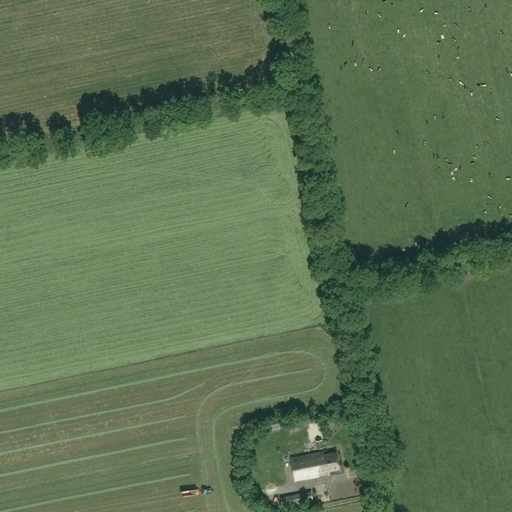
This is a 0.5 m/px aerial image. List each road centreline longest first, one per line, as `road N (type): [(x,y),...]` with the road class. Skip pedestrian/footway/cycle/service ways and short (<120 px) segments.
road 1 (track): [(511,250),(340,286),(282,0)]
road 2 (track): [(376,472),(340,286)]
